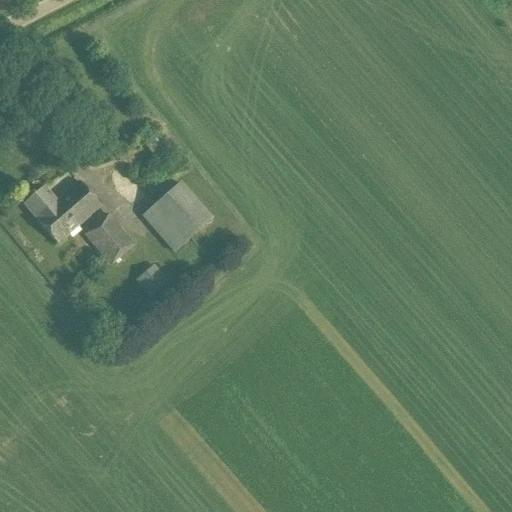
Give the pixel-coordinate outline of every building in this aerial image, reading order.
[(173,161),(192,152),(188,143),(169,152),(173,161)] [(156,144),(147,151),(152,159),(162,152),(156,144)] [(57,246),(100,207),(79,183),(56,203),(43,188),(22,207),(57,246)] [(173,255),(211,220),(180,183),(141,218),(173,255)] [(134,245),(109,215),(84,236),(109,266),(134,245)] [(135,281),(150,299),(169,282),(154,264),(135,281)]
